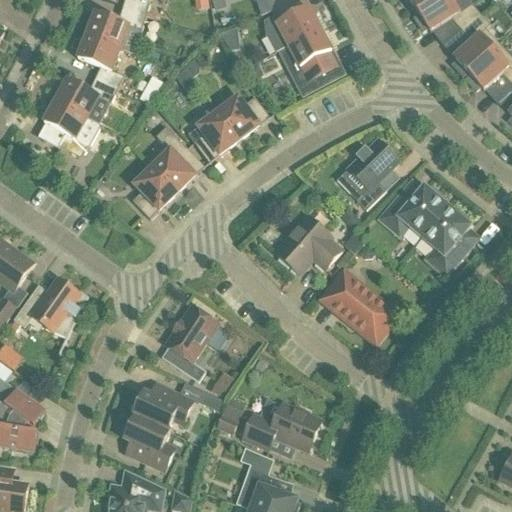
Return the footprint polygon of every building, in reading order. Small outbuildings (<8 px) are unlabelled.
[(124,0),(126,1),(123,13),(147,20),(148,16),(151,6),(150,6),(151,0),(124,0)] [(272,15),(295,5),(292,0),(265,0),(266,1),(272,15)] [(407,0),(419,17),(444,0),(407,0)] [(444,0),(419,17),(414,20),(423,35),(428,32),(431,36),(451,23),(462,35),(481,18),(472,8),(466,0),(444,0)] [(289,50),(323,31),(316,18),(313,20),(309,11),(300,16),(295,5),(272,15),(274,19),(264,25),(266,40),(267,40),(276,57),(289,50)] [(96,16),(87,40),(120,53),(120,52),(133,58),(142,35),(144,30),(147,20),(123,13),(119,25),(96,16)] [(467,75),(469,78),(501,49),(486,33),(490,28),(481,18),(462,35),(471,45),(454,61),(457,64),(452,68),(462,79),(467,75)] [(323,31),(289,50),(309,88),(298,94),(303,103),(344,81),(331,56),(332,55),(327,46),(330,44),(323,31)] [(233,34),(223,36),(224,47),(235,46),(233,34)] [(111,75),(120,53),(87,40),(78,63),(101,72),(95,84),(118,94),(124,80),(111,75)] [(471,80),(466,84),(476,95),(481,91),(484,94),(502,78),(511,87),(511,61),(501,49),(469,78),(471,80)] [(189,99),(200,92),(188,74),(177,81),(189,99)] [(151,100),(158,86),(143,79),(136,94),(151,100)] [(69,83),(57,105),(100,129),(112,107),(118,94),(95,84),(90,95),(69,83)] [(219,116),(240,144),(270,122),(255,101),(245,109),(239,101),(219,116)] [(50,117),(45,127),(66,138),(59,150),(81,162),(88,150),(90,152),(101,130),(100,129),(57,105),(56,107),(52,105),(46,115),(50,117)] [(220,159),(240,144),(219,116),(189,138),(194,147),(210,168),(220,159)] [(153,172),(178,197),(196,180),(206,171),(167,131),(156,141),(170,155),(153,172)] [(400,166),(379,144),(369,154),(367,152),(359,160),(361,162),(349,173),(369,194),(357,204),(367,214),(387,195),(378,186),(400,166)] [(150,223),(178,197),(153,172),(135,189),(142,196),(133,205),(150,223)] [(422,242),(448,210),(443,207),(446,203),(432,192),(430,195),(425,191),(411,207),(401,199),(384,218),(401,232),(405,228),(422,242)] [(448,210),(422,242),(438,256),(435,261),(451,275),(468,256),(458,247),(472,231),(467,226),(469,223),(456,212),(453,215),(448,210)] [(325,274),(343,255),(330,244),(332,242),(308,221),(276,258),(298,278),(312,262),(325,274)] [(0,286),(14,297),(35,268),(0,242),(0,286)] [(367,248),(359,258),(365,263),(372,262),(377,256),(367,248)] [(354,257),(350,253),(336,268),(341,273),(354,257)] [(375,345),(396,319),(344,278),(324,304),(375,345)] [(77,323),(87,304),(58,284),(39,310),(29,303),(14,324),(25,332),(32,322),(54,337),(55,336),(68,343),(77,323)] [(0,336),(17,312),(2,302),(0,304),(0,336)] [(219,328),(191,310),(182,325),(181,324),(173,336),(174,337),(166,349),(186,362),(179,373),(199,386),(206,375),(193,367),(219,328)] [(3,345),(0,352),(0,359),(18,367),(24,353),(3,345)] [(0,450),(35,457),(38,437),(33,436),(37,431),(35,430),(46,415),(0,381),(0,406),(1,407),(0,408),(0,450)] [(223,394),(216,390),(212,396),(219,400),(223,394)] [(185,425),(194,405),(172,395),(167,407),(144,397),(141,405),(137,406),(134,413),(135,417),(134,420),(135,421),(136,420),(170,436),(168,435),(172,427),(177,425),(179,427),(185,425)] [(294,414),(283,409),(276,425),(271,427),(254,419),(243,443),(270,454),(275,441),(309,456),(322,426),(308,420),(308,415),(298,411),(294,414)] [(233,440),(243,417),(227,410),(217,433),(233,440)] [(166,446),(170,436),(136,420),(135,421),(135,423),(131,424),(127,432),(129,435),(125,443),(147,453),(142,465),(165,476),(172,462),(166,446)] [(243,459),(266,469),(271,457),(248,447),(243,459)] [(511,461),(500,485),(511,491),(511,461)] [(298,511),(301,507),(297,505),(298,503),(273,494),(277,483),(253,474),(240,510),(244,511),(298,511)] [(112,489),(108,509),(111,509),(110,511),(161,511),(165,494),(139,482),(123,475),(120,491),(112,489)] [(0,511),(25,511),(29,490),(0,485),(0,511)] [(191,511),(193,503),(175,494),(171,511),(191,511)]
